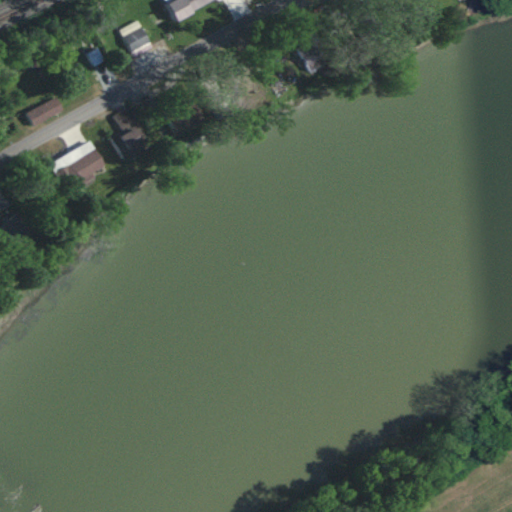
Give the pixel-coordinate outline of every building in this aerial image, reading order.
[(208,0),(160,0),(168,18),(208,0)] [(125,50),(145,43),(136,20),(117,27),(125,50)] [(85,51),(90,65),(100,61),(95,48),(85,51)] [(23,110),(28,124),(59,112),(54,98),(23,110)] [(106,136),(117,158),(147,143),(128,105),(109,115),(117,131),(106,136)] [(60,193),(91,177),(88,172),(99,166),(86,141),(45,162),(60,193)] [(0,221),(0,234),(11,246),(23,234),(5,216),(0,221)]
